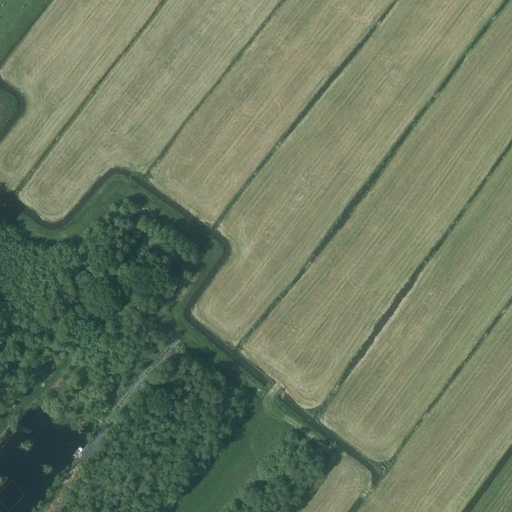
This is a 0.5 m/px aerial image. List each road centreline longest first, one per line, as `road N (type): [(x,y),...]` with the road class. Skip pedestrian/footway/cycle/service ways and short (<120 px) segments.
road 1 (track): [(409,465),(384,499),(370,493),(182,332),(171,314),(211,255),(122,191),(153,147)]
road 2 (track): [(122,191),(69,237),(45,239),(0,207)]
